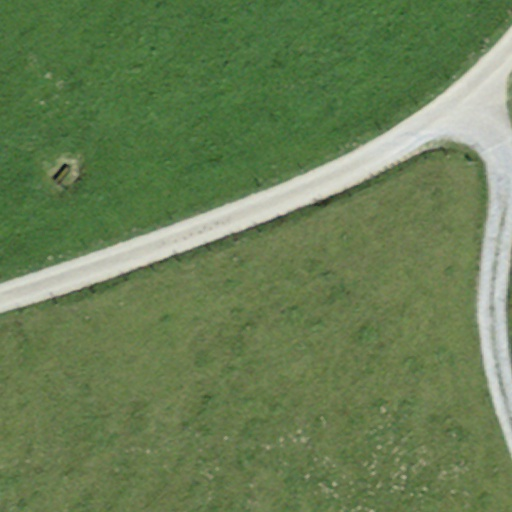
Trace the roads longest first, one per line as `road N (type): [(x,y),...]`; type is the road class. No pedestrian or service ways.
road 1 (track): [(511,48),(467,97),(371,155),(285,196),(0,296)]
road 2 (track): [(511,423),(490,337),(504,164),(467,97)]
